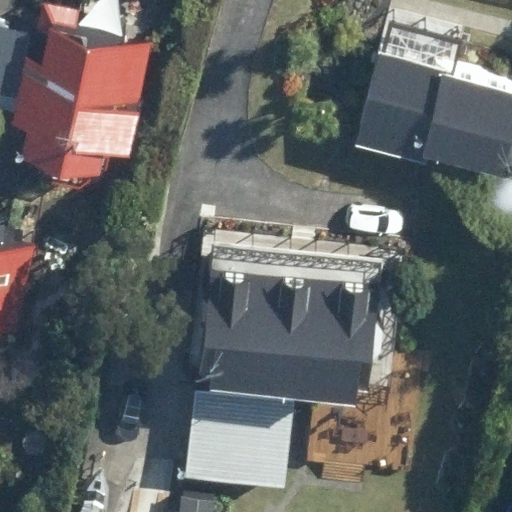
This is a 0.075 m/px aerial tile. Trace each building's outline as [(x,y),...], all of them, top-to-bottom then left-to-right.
[(0,20),(0,100),(33,107),(30,117),(45,120),(40,148),(118,165),(123,140),(147,145),(156,101),(151,99),(161,46),(153,44),(154,40),(83,25),(87,4),(68,0),(51,0),(46,24),(66,29),(61,53),(47,49),(48,42),(36,40),(39,29),(0,20)] [(436,147),(511,166),(511,68),(504,67),(508,49),(472,39),(473,35),(398,17),(368,138),(435,154),(436,147)] [(0,318),(30,324),(45,242),(11,235),(14,223),(0,221),(0,318)] [(392,279),(226,260),(218,330),(238,332),(233,376),(380,391),(392,279)] [(195,473),(296,481),(304,394),(203,384),(195,473)] [(220,511),(221,492),(185,490),(184,511),(220,511)]
